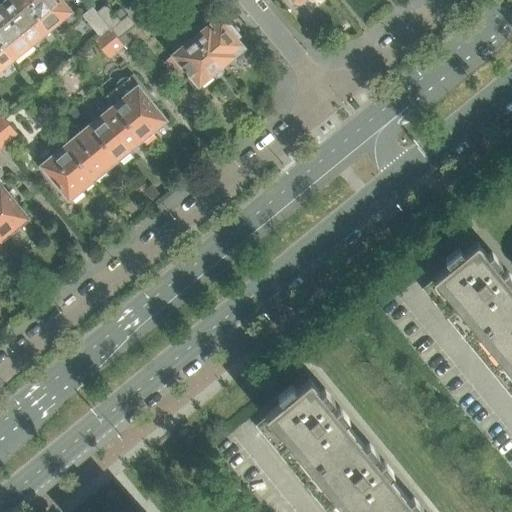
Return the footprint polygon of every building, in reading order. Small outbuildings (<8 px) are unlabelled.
[(56,38),(24,0),(4,0),(1,3),(1,6),(0,7),(0,8),(29,44),(44,32),(52,42),(56,38)] [(69,11),(59,0),(24,0),(56,38),(57,37),(59,40),(71,31),(61,18),(69,11)] [(168,0),(165,3),(174,14),(189,0),(168,0)] [(106,5),(96,13),(108,27),(110,30),(120,22),(113,13),(106,5)] [(120,22),(110,30),(119,39),(124,35),(136,25),(120,7),(113,13),(120,22)] [(29,44),(0,8),(0,45),(12,59),(29,44)] [(93,8),(83,16),(99,34),(108,27),(96,13),(93,8)] [(244,48),(236,38),(239,36),(229,24),(226,27),(218,17),(214,11),(202,21),(207,27),(194,37),(220,67),(244,48)] [(99,34),(93,39),(109,58),(124,46),(119,39),(110,30),(108,27),(99,34)] [(222,70),(220,67),(194,37),(169,58),(194,89),(212,74),(214,77),(222,70)] [(0,68),(12,59),(0,45),(0,68)] [(151,102),(155,99),(133,74),(128,78),(124,78),(119,80),(116,83),(115,88),(105,97),(111,105),(140,141),(142,139),(143,140),(152,133),(151,132),(165,120),(151,102)] [(140,141),(111,105),(111,106),(111,107),(89,125),(117,160),(118,159),(119,160),(129,153),(128,151),(140,141)] [(81,117),(73,107),(68,112),(76,121),(81,117)] [(1,114),(0,115),(0,131),(4,128),(9,124),(2,115),(1,114)] [(9,124),(4,128),(12,138),(17,134),(9,124)] [(117,160),(89,125),(80,133),(72,124),(57,136),(65,145),(93,180),(95,179),(96,180),(105,172),(104,171),(117,160)] [(4,128),(0,131),(0,132),(8,141),(12,138),(4,128)] [(93,180),(65,145),(52,156),(51,154),(50,155),(51,157),(43,163),(42,161),(41,162),(42,164),(41,165),(69,199),(71,197),(72,198),(81,191),(80,190),(91,181),(93,180)] [(27,218),(12,200),(15,197),(10,192),(8,194),(0,184),(0,236),(1,238),(4,236),(5,238),(14,230),(13,229),(27,218)] [(511,300),(511,293),(499,277),(503,274),(476,241),(462,253),(458,248),(444,259),(448,264),(432,278),(433,279),(422,289),(464,340),(511,300)] [(511,300),(464,340),(510,396),(511,394),(511,300)] [(348,434),(332,415),(336,411),(309,379),(295,390),(291,385),(277,396),(282,401),(265,415),(266,417),(255,426),(297,477),(348,434)] [(366,511),(393,490),(376,469),(380,465),(354,433),(349,436),(348,434),(297,477),(325,511),(366,511)] [(418,511),(398,487),(394,490),(393,490),(366,511),(418,511)]
